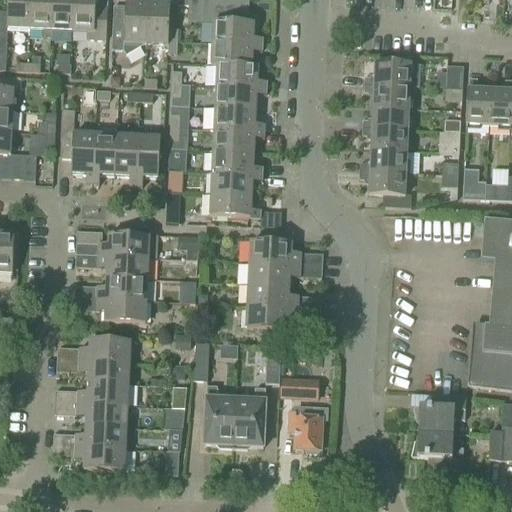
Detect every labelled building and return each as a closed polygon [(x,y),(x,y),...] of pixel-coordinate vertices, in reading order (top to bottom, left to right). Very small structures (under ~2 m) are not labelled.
[(0,38),(7,39),(7,33),(29,34),(30,0),(8,0),(7,15),(7,27),(0,26),(0,38)] [(30,0),(29,34),(42,34),(50,35),(51,0),(30,0)] [(51,0),(50,35),(51,35),(72,36),(73,0),(51,0)] [(73,0),(72,36),(86,36),(86,44),(93,44),(105,44),(107,0),(73,0)] [(125,59),(143,48),(145,48),(147,0),(140,0),(141,7),(125,6),(125,10),(113,9),(112,53),(122,54),(125,59)] [(154,0),(147,0),(145,48),(168,49),(168,45),(168,33),(169,8),(154,7),(154,0)] [(188,0),(187,24),(199,24),(200,1),(188,0)] [(212,1),(200,1),(199,24),(211,25),(212,1)] [(212,25),(223,26),(224,2),(212,1),(211,25),(212,25)] [(224,2),(223,26),(235,26),(236,2),(224,2)] [(248,3),(236,2),(235,26),(247,27),(248,3)] [(253,27),(247,27),(235,26),(223,26),(212,25),(211,47),(262,49),(262,43),(253,42),(253,27)] [(168,45),(177,45),(177,33),(168,33),(168,45)] [(177,45),(168,45),(168,49),(167,58),(176,58),(177,45)] [(262,49),(211,47),(210,69),(216,69),(251,70),(252,56),(262,56),(262,49)] [(32,67),(27,67),(27,76),(40,76),(40,67),(40,60),(32,60),(32,67)] [(15,66),(14,75),(27,76),(27,67),(15,66)] [(363,89),(409,91),(410,68),(375,67),(374,81),(364,81),(363,89)] [(58,68),(57,77),(70,78),(71,69),(58,68)] [(216,69),(215,90),(266,93),(266,86),(256,86),(257,70),(251,70),(216,69)] [(446,70),(445,93),(461,94),(463,71),(448,70),(446,70)] [(183,83),(208,87),(210,77),(185,73),(183,83)] [(181,89),(181,76),(172,75),(172,89),(181,89)] [(0,114),(13,115),(14,94),(20,94),(21,82),(0,80),(0,114)] [(144,82),(143,91),(156,92),(157,83),(144,82)] [(468,83),(466,129),(488,130),(490,94),(476,93),(477,83),(468,83)] [(490,94),(488,130),(510,131),(511,86),(511,84),(504,84),(504,94),(490,94)] [(181,89),(172,89),(171,101),(180,101),(181,89)] [(373,97),(372,111),(408,113),(409,91),(363,89),(363,97),(373,97)] [(215,90),(214,112),(255,114),(256,99),(266,99),(266,93),(215,90)] [(445,105),(461,105),(461,94),(445,93),(445,105)] [(110,96),(96,95),(96,104),(109,104),(110,96)] [(127,96),(127,105),(140,106),(140,97),(127,96)] [(140,106),(152,107),(153,97),(140,97),(140,106)] [(66,104),(62,104),(59,162),(71,163),(70,178),(86,179),(85,189),(92,189),(95,137),(73,136),(75,114),(65,114),(66,104)] [(362,124),(361,132),(407,134),(408,113),(372,111),(372,125),(362,124)] [(214,112),(213,133),(264,136),(264,129),(254,129),(255,114),(214,112)] [(0,136),(12,137),(13,115),(0,114),(0,136)] [(179,119),(170,119),(169,131),(178,132),(179,119)] [(460,124),(444,124),(443,136),(460,137),(460,124)] [(54,138),(55,126),(40,125),(39,138),(45,138),(54,138)] [(169,144),(178,145),(178,132),(169,131),(169,144)] [(406,156),(407,134),(361,132),(361,140),(371,141),(370,154),(406,156)] [(213,133),(212,155),(253,157),(254,142),(264,142),(264,136),(213,133)] [(0,158),(11,159),(11,158),(12,137),(0,136),(0,158)] [(439,136),(438,157),(459,158),(460,137),(443,136),(439,136)] [(114,180),(116,138),(95,137),(92,189),(99,189),(99,179),(114,180)] [(45,138),(45,151),(54,151),(54,138),(45,138)] [(135,191),(138,140),(116,138),(114,180),(129,181),(129,191),(135,191)] [(158,182),(160,141),(138,140),(135,191),(142,191),(142,181),(158,182)] [(360,167),(359,175),(405,177),(406,156),(370,154),(370,168),(360,167)] [(252,172),(253,157),(212,155),(211,177),(262,179),(262,172),(252,172)] [(11,158),(11,159),(0,158),(0,182),(10,183),(11,158)] [(22,184),(23,159),(11,158),(10,183),(22,184)] [(36,159),(23,159),(22,184),(35,184),(36,159)] [(168,162),(167,174),(177,175),(177,163),(168,162)] [(458,168),(442,167),(441,179),(458,180),(458,168)] [(382,211),(410,212),(411,199),(404,198),(405,177),(359,175),(359,183),(369,184),(368,198),(382,199),(382,211)] [(211,177),(210,198),(251,200),(252,185),(262,186),(262,179),(211,177)] [(441,179),(441,191),(457,192),(458,180),(441,179)] [(462,203),(485,204),(486,188),(486,187),(463,186),(462,203)] [(167,187),(167,196),(179,197),(181,197),(181,196),(181,188),(167,187)] [(495,189),(494,205),(506,205),(507,189),(495,189)] [(165,218),(165,227),(178,228),(179,197),(167,196),(166,203),(166,206),(165,218)] [(250,215),(251,200),(210,198),(209,220),(260,223),(260,215),(250,215)] [(511,226),(484,224),(480,264),(494,265),(489,330),(479,328),(473,334),(468,388),(467,388),(467,390),(511,394),(511,226)] [(0,236),(0,277),(12,278),(14,238),(0,236)] [(76,247),(75,259),(148,262),(155,263),(156,239),(152,239),(152,241),(108,239),(108,249),(76,247)] [(185,264),(197,264),(198,241),(178,240),(177,254),(186,254),(185,264)] [(291,247),(250,245),(249,267),(322,270),(322,258),(290,257),(291,247)] [(107,273),(106,282),(147,284),(148,262),(75,259),(75,271),(107,273)] [(321,282),(322,270),(249,267),(248,289),(289,290),(289,281),(321,282)] [(74,290),(73,302),(146,306),(147,284),(106,282),(106,292),(74,290)] [(288,300),(289,290),(248,289),(247,310),(319,314),(320,302),(288,300)] [(206,307),(206,302),(203,298),(198,298),(197,307),(206,307)] [(104,326),(145,328),(146,306),(73,302),(73,314),(105,316),(104,326)] [(209,308),(198,308),(197,327),(208,327),(209,308)] [(319,326),(319,314),(247,310),(246,332),(286,334),(287,321),(291,321),(293,324),(296,324),(295,330),(319,331),(319,326)] [(260,350),(289,351),(290,339),(261,338),(260,350)] [(174,340),(173,354),(189,354),(189,341),(174,340)] [(57,352),(57,364),(129,367),(130,345),(89,343),(89,354),(57,352)] [(207,386),(209,348),(195,348),(191,385),(207,386)] [(279,389),(280,352),(266,351),(265,388),(279,389)] [(241,354),(240,368),(259,368),(259,354),(241,354)] [(128,389),(129,367),(57,364),(56,376),(88,378),(87,387),(128,389)] [(173,371),(172,378),(177,383),(184,383),(184,371),(173,371)] [(318,383),(292,381),(291,401),(317,403),(318,383)] [(55,395),(54,407),(127,410),(128,389),(87,387),(87,397),(55,395)] [(219,453),(233,453),(235,403),(216,403),(217,391),(206,390),(205,402),(203,449),(216,449),(219,453)] [(254,392),(254,404),(235,403),(233,453),(247,454),(250,451),(263,451),(265,405),(265,393),(254,392)] [(418,427),(418,436),(453,438),(454,424),(464,425),(466,401),(431,399),(431,411),(414,411),(416,426),(418,427)] [(126,432),(127,410),(54,407),(54,419),(86,421),(85,430),(126,432)] [(320,455),(322,425),(327,425),(327,413),(310,412),(310,413),(294,412),(294,416),(289,416),(288,437),(294,437),(293,454),(320,455)] [(182,435),(182,428),(183,424),(170,423),(169,433),(182,435)] [(53,438),(52,450),(125,454),(126,432),(85,430),(85,440),(53,438)] [(511,431),(502,431),(501,436),(500,465),(511,465),(511,431)] [(488,464),(500,465),(501,436),(490,435),(488,464)] [(452,452),(453,438),(418,436),(417,446),(415,445),(411,461),(428,462),(428,473),(462,475),(463,452),(452,452)] [(124,476),(125,454),(52,450),(52,462),(84,464),(83,474),(124,476)]
